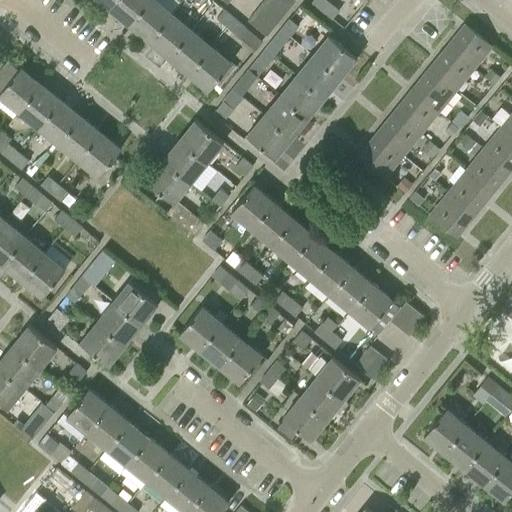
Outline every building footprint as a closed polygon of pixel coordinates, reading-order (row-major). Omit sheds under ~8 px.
[(114,0),(108,8),(128,24),(148,0),(114,0)] [(148,0),(128,24),(148,41),(171,12),(156,0),(148,0)] [(278,0),(263,0),(262,2),(281,17),(288,8),(278,0)] [(278,0),(288,8),(294,0),(278,0)] [(311,0),(311,1),(321,9),(327,2),(325,0),(311,0)] [(262,2),(255,11),(273,26),(281,17),(262,2)] [(327,2),(321,9),(332,18),(338,10),(327,2)] [(216,17),(226,25),(234,17),(223,8),(216,17)] [(273,26),(255,11),(247,20),(266,35),(273,26)] [(148,41),(168,57),(191,29),(171,12),(148,41)] [(234,17),(226,25),(237,34),(244,25),(234,17)] [(288,17),(279,28),(288,36),(297,24),(288,17)] [(464,24),(446,46),(474,68),(491,46),(464,24)] [(288,36),(279,28),(271,39),(280,46),(288,36)] [(168,57),(187,74),(211,45),(191,29),(168,57)] [(315,49),(311,54),(340,78),(356,57),(328,34),(315,49)] [(211,45),(187,74),(207,90),(231,62),(211,45)] [(446,46),(428,68),(456,90),(474,68),(446,46)] [(311,54),(295,74),(324,98),(340,78),(311,54)] [(256,57),(247,68),(256,76),(265,64),(256,57)] [(0,97),(17,111),(40,82),(20,66),(18,69),(8,60),(0,69),(0,97)] [(256,76),(247,68),(239,79),(248,86),(256,76)] [(428,68),(411,89),(438,112),(456,90),(428,68)] [(491,69),(485,77),(494,84),(500,77),(491,69)] [(295,74),(279,94),(307,117),(324,98),(295,74)] [(17,111),(37,127),(60,99),(40,82),(17,111)] [(411,89),(393,111),(420,134),(438,112),(411,89)] [(279,94),(263,114),(291,137),(307,117),(279,94)] [(478,94),(472,102),(476,106),(482,98),(478,94)] [(37,127),(57,144),(80,115),(60,99),(37,127)] [(216,108),(226,116),(233,107),(223,99),(216,108)] [(480,110),(472,120),(479,126),(487,116),(480,110)] [(393,111),(375,133),(403,156),(420,134),(393,111)] [(511,111),(500,126),(511,135),(511,111)] [(291,137),(263,114),(246,134),(275,158),(291,137)] [(57,144),(77,160),(101,131),(80,115),(57,144)] [(194,119),(178,139),(206,162),(223,142),(194,119)] [(453,123),(446,132),(451,136),(458,128),(453,123)] [(511,135),(500,126),(482,148),(510,170),(511,167),(511,135)] [(101,131),(77,160),(97,176),(121,148),(101,131)] [(403,156),(375,133),(357,155),(385,178),(403,156)] [(465,134),(459,141),(469,149),(475,142),(465,134)] [(178,139),(161,159),(190,182),(206,162),(178,139)] [(430,141),(424,149),(434,156),(440,149),(430,141)] [(1,152),(11,160),(18,152),(8,143),(1,152)] [(482,148),(465,170),(492,192),(510,170),(482,148)] [(18,152),(11,160),(21,169),(28,160),(18,152)] [(234,166),(245,174),(252,166),(241,157),(234,166)] [(190,182),(161,159),(145,179),(174,203),(166,212),(184,227),(195,236),(205,224),(184,207),(175,200),(190,182)] [(434,165),(426,175),(433,181),(441,171),(434,165)] [(465,170),(447,192),(474,214),(492,192),(465,170)] [(40,184),(50,193),(57,184),(47,175),(40,184)] [(14,187),(24,195),(31,186),(21,178),(14,187)] [(404,179),(397,188),(404,194),(411,185),(404,179)] [(57,184),(50,193),(61,201),(68,192),(57,184)] [(230,211),(250,228),(273,201),(253,184),(230,211)] [(31,186),(24,195),(34,203),(41,195),(31,186)] [(209,198),(219,206),(228,196),(217,187),(209,198)] [(414,192),(409,197),(418,205),(423,199),(414,192)] [(474,214),(447,192),(429,214),(457,236),(474,214)] [(250,228),(270,244),(293,217),(273,201),(250,228)] [(54,219),(64,227),(71,218),(61,210),(54,219)] [(270,244),(290,261),(313,234),(293,217),(270,244)] [(71,218),(64,227),(74,235),(81,227),(71,218)] [(0,224),(0,262),(1,264),(24,236),(4,220),(0,224)] [(204,243),(213,250),(221,239),(213,232),(204,243)] [(290,261),(310,277),(332,250),(313,234),(290,261)] [(1,264),(21,280),(44,252),(24,236),(1,264)] [(310,277),(330,294),(353,267),(332,250),(310,277)] [(44,252),(21,280),(41,297),(42,296),(49,302),(72,275),(44,252)] [(234,267),(244,276),(251,268),(241,259),(234,267)] [(90,265),(82,275),(90,282),(98,271),(90,265)] [(330,294),(349,310),(372,283),(353,267),(330,294)] [(251,268),(244,276),(255,284),(261,276),(251,268)] [(129,280),(112,300),(136,320),(141,323),(164,296),(135,272),(129,280)] [(218,283),(226,290),(235,279),(227,272),(218,283)] [(90,282),(82,275),(73,286),(81,293),(90,282)] [(372,283),(349,310),(369,327),(392,300),(372,283)] [(274,299),(284,308),(291,299),(280,291),(274,299)] [(250,304),(262,313),(268,305),(257,296),(250,304)] [(291,299),(284,308),(295,316),(301,308),(291,299)] [(112,300),(96,321),(124,344),(141,323),(112,300)] [(389,320),(399,328),(414,309),(405,301),(389,320)] [(179,333),(199,349),(221,322),(201,305),(179,333)] [(268,305),(262,313),(272,321),(278,313),(268,305)] [(49,316),(59,325),(66,316),(56,307),(49,316)] [(414,309),(399,328),(409,335),(424,316),(414,309)] [(124,344),(96,321),(79,341),(108,364),(124,344)] [(199,349),(219,366),(242,338),(221,322),(199,349)] [(314,332),(324,340),(331,332),(321,323),(314,332)] [(28,324),(11,344),(40,368),(56,347),(28,324)] [(293,339),(304,347),(311,339),(300,330),(293,339)] [(331,332),(324,340),(335,348),(341,340),(331,332)] [(242,338),(219,366),(239,382),(262,354),(242,338)] [(11,344),(0,358),(0,368),(24,388),(40,368),(11,344)] [(354,364),(364,372),(379,352),(369,345),(354,364)] [(379,352),(364,372),(373,379),(389,360),(379,352)] [(332,356),(315,376),(343,398),(359,378),(332,356)] [(276,360),(268,371),(276,377),(284,366),(276,360)] [(68,371),(79,380),(86,371),(75,363),(68,371)] [(24,388),(0,368),(0,402),(7,408),(24,388)] [(276,377),(268,371),(259,381),(267,388),(276,377)] [(315,376),(299,396),(327,419),(343,398),(315,376)] [(479,385),(490,394),(497,386),(486,377),(479,385)] [(497,386),(490,394),(501,403),(508,394),(497,386)] [(66,415),(86,432),(108,404),(88,388),(66,415)] [(255,393),(246,404),(254,411),(263,400),(255,393)] [(53,394),(45,404),(54,411),(62,401),(53,394)] [(327,419),(299,396),(283,417),(310,439),(327,419)] [(54,411),(45,404),(36,415),(45,422),(54,411)] [(86,432),(106,448),(128,420),(108,404),(86,432)] [(423,435),(443,451),(466,424),(445,408),(423,435)] [(106,448),(126,464),(148,436),(128,420),(106,448)] [(443,451),(464,468),(486,440),(466,424),(443,451)] [(41,446),(49,453),(57,443),(49,436),(41,446)] [(126,464),(146,480),(168,453),(148,436),(126,464)] [(464,468),(484,484),(506,456),(486,440),(464,468)] [(146,480),(166,496),(188,469),(168,453),(146,480)] [(511,461),(506,456),(484,484),(504,500),(511,490),(511,461)] [(70,470),(80,478),(87,471),(76,462),(70,470)] [(166,496),(185,511),(186,511),(209,485),(188,469),(166,496)] [(87,471),(80,478),(91,487),(97,479),(87,471)] [(56,483),(65,491),(73,481),(64,474),(56,483)] [(209,485),(186,511),(219,511),(229,501),(209,485)] [(110,503),(120,511),(127,503),(117,495),(110,503)] [(88,507),(94,511),(100,511),(105,507),(94,499),(88,507)] [(127,503),(120,511),(121,511),(136,511),(137,511),(127,503)]
